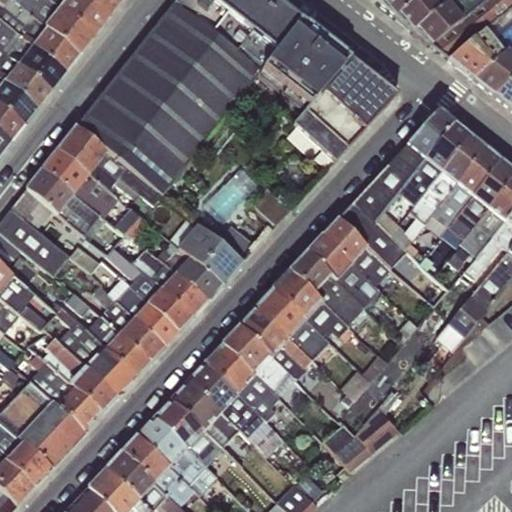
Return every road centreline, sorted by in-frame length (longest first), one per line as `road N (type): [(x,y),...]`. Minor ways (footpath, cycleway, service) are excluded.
road 1 (residential): [(40,511),(434,85)]
road 2 (residential): [(151,0),(0,186)]
road 3 (tertiary): [(326,0),(434,85)]
